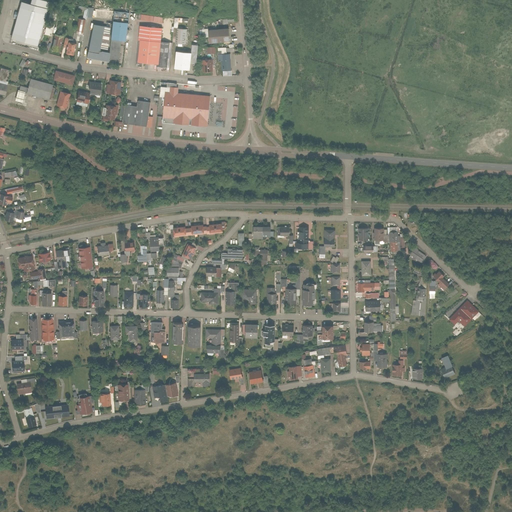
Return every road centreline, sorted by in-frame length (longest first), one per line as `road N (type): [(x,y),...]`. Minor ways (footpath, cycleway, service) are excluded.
road 1 (residential): [(18,439),(352,375)]
road 2 (residential): [(248,79),(80,67),(0,47)]
road 3 (residential): [(248,216),(160,219),(6,252)]
road 4 (residential): [(239,150),(109,135),(0,110)]
road 5 (residential): [(187,314),(7,309)]
road 6 (residential): [(352,319),(187,314)]
road 7 (tertiary): [(511,168),(348,157)]
road 8 (residential): [(350,219),(394,219),(476,292)]
road 9 (residential): [(248,216),(201,258),(186,289),(187,314)]
road 10 (residential): [(18,439),(1,381),(6,320)]
